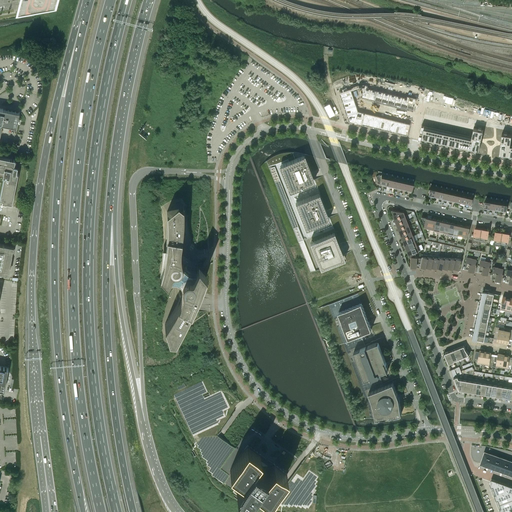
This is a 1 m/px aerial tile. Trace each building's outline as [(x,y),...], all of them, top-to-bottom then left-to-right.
[(17,7),(15,13),(56,6),(57,0),(18,0),(18,2),(17,7)] [(364,85),(358,87),(361,96),(413,109),(415,98),(408,96),(408,98),(364,88),(364,85)] [(350,90),(340,93),(349,121),(361,124),(361,123),(407,134),(409,124),(357,111),(351,93),(350,90)] [(0,134),(2,127),(5,125),(16,127),(17,122),(17,121),(18,120),(18,118),(19,112),(4,109),(0,108),(0,134)] [(421,127),(420,131),(423,132),(421,138),(479,150),(483,130),(473,128),(471,138),(424,127),(424,128),(421,127)] [(502,133),(499,154),(511,155),(511,145),(510,145),(511,135),(502,133)] [(295,158),(292,152),(291,151),(289,151),(287,152),(285,152),(283,152),(281,153),(279,153),(278,154),(277,154),(276,154),(275,155),(273,156),(272,157),(271,157),(269,158),(268,159),(266,161),(269,167),(287,159),(288,161),(280,164),(291,190),(313,182),(303,155),(295,158)] [(15,160),(0,156),(0,169),(4,171),(3,176),(4,176),(0,196),(0,199),(3,200),(2,202),(6,203),(12,204),(18,173),(16,173),(17,166),(14,165),(15,160)] [(380,178),(379,183),(385,184),(387,175),(378,173),(380,178)] [(431,185),(430,189),(429,189),(428,193),(429,193),(429,195),(434,196),(436,186),(431,185)] [(197,311),(193,311),(194,307),(196,303),(197,299),(199,295),(200,291),(201,290),(202,287),(203,283),(204,279),(205,275),(205,274),(206,271),(198,262),(196,265),(197,255),(193,255),(193,250),(193,248),(194,190),(185,190),(183,190),(148,189),(148,193),(147,324),(147,332),(147,340),(148,348),(149,356),(151,364),(153,372),(155,379),(157,387),(160,394),(201,375),(199,370),(197,364),(196,359),(194,353),(193,347),(193,341),(192,336),(192,330),(192,324),(192,318),(197,318),(197,311)] [(319,193),(295,202),(305,228),(329,219),(319,193)] [(490,208),(492,198),(486,197),(485,202),(484,202),(483,205),(485,205),(484,207),(490,208)] [(395,217),(395,219),(405,216),(403,212),(392,209),(394,215),(394,217),(395,217)] [(397,222),(397,224),(407,221),(405,216),(395,219),(396,220),(396,222),(397,222)] [(424,227),(430,228),(432,218),(422,216),(423,220),(425,221),(425,224),(424,227)] [(398,227),(399,229),(409,226),(407,221),(397,224),(398,225),(398,227)] [(411,231),(409,226),(399,229),(400,230),(400,232),(401,234),(411,231)] [(475,229),(473,240),(480,241),(482,228),(481,228),(478,228),(475,227),(475,229)] [(482,228),(480,241),(486,242),(486,240),(488,231),(488,229),(486,229),(483,229),(483,228),(483,229),(482,228)] [(413,236),(411,231),(401,234),(402,235),(402,237),(403,239),(413,236)] [(500,245),(501,243),(502,232),(501,231),(501,232),(496,231),(494,244),(500,245)] [(344,259),(334,232),(310,241),(320,268),(344,259)] [(502,232),(501,243),(507,244),(509,233),(504,232),(503,232),(502,232)] [(298,236),(309,271),(315,270),(305,239),(306,239),(304,234),(298,236)] [(404,242),(405,244),(415,241),(413,236),(403,239),(404,240),(404,242)] [(417,246),(415,241),(405,244),(406,245),(406,247),(407,249),(417,246)] [(4,244),(0,243),(0,272),(4,273),(8,274),(10,265),(13,250),(14,246),(4,244)] [(418,245),(417,246),(407,249),(408,250),(407,252),(408,252),(409,254),(420,250),(418,245)] [(420,267),(422,256),(422,257),(417,257),(415,252),(421,250),(420,250),(409,254),(410,257),(410,259),(411,259),(411,266),(416,266),(420,267)] [(422,256),(420,267),(420,266),(421,266),(425,267),(426,267),(426,266),(428,254),(428,255),(423,254),(422,256)] [(431,266),(434,255),(433,254),(433,255),(428,254),(426,266),(431,267),(431,266)] [(455,257),(453,267),(454,267),(459,269),(459,267),(460,263),(461,263),(462,260),(461,260),(461,259),(455,257)] [(472,258),(467,257),(466,261),(467,261),(466,266),(465,266),(465,268),(468,269),(469,269),(471,269),(471,271),(474,271),(476,264),(475,264),(476,259),(471,258),(472,258)] [(479,269),(479,271),(481,272),(481,271),(483,272),(485,272),(485,273),(488,274),(489,267),(491,268),(493,259),(490,259),(490,262),(485,261),(481,260),(480,264),(479,269)] [(498,279),(498,280),(501,281),(502,274),(503,269),(498,268),(498,267),(494,266),(493,271),(492,276),(492,278),(494,278),(496,278),(498,279)] [(482,296),(493,298),(499,299),(500,294),(491,292),(488,292),(488,290),(489,290),(485,289),(485,291),(483,291),(482,296)] [(368,320),(367,318),(361,302),(338,311),(345,329),(347,335),(348,335),(349,337),(372,328),(371,326),(368,320)] [(502,342),(505,328),(495,326),(495,331),(494,336),(497,337),(497,341),(502,342)] [(511,328),(505,328),(502,342),(508,343),(509,339),(511,339),(511,328)] [(493,337),(485,336),(474,333),(473,338),(480,340),(492,343),(493,337)] [(368,345),(354,351),(364,379),(374,375),(379,374),(379,373),(388,370),(386,365),(387,364),(386,363),(387,362),(378,341),(377,342),(371,344),(368,345)] [(459,347),(463,357),(469,354),(465,348),(464,345),(459,347)] [(463,357),(459,347),(454,348),(458,359),(463,357)] [(454,348),(449,350),(453,361),(454,361),(458,359),(454,348)] [(483,364),(485,350),(480,349),(479,353),(475,353),(474,363),(478,364),(478,362),(483,363),(483,364)] [(449,350),(444,352),(449,364),(454,362),(454,361),(453,361),(449,350)] [(485,350),(483,364),(492,366),(494,356),(491,355),(491,352),(485,350)] [(501,367),(504,353),(498,352),(497,356),(494,356),(492,366),(496,367),(497,365),(501,366),(501,367)] [(511,369),(511,360),(511,358),(509,358),(510,355),(504,353),(501,367),(511,369)] [(0,388),(4,390),(8,368),(0,366),(0,388)] [(235,448),(222,438),(220,437),(217,435),(219,432),(218,433),(214,424),(230,417),(235,410),(234,410),(231,415),(210,371),(201,376),(184,383),(177,387),(166,392),(173,408),(171,409),(174,414),(175,413),(191,446),(193,451),(191,452),(194,457),(196,456),(199,460),(202,465),(205,469),(209,473),(212,477),(216,481),(220,485),(225,488),(229,491),(231,493),(234,495),(232,496),(239,500),(240,498),(242,499),(245,501),(247,502),(250,503),(252,504),(255,506),(257,506),(260,507),(262,508),(265,509),(268,509),(271,510),(274,511),(276,511),(279,511),(281,511),(314,511),(315,503),(316,503),(316,495),(319,467),(300,465),(304,459),(274,501),(272,500),(270,498),(297,459),(251,426),(235,448)] [(460,391),(462,379),(458,378),(457,375),(453,377),(454,377),(458,389),(459,390),(460,391)] [(401,399),(400,398),(399,393),(398,392),(394,381),(390,383),(390,382),(383,385),(381,386),(370,390),(374,401),(375,403),(375,404),(377,416),(403,411),(401,399)] [(511,461),(485,452),(484,455),(483,454),(480,463),(511,474),(511,461)] [(511,511),(511,486),(508,485),(491,479),(489,483),(491,487),(492,487),(496,494),(494,495),(494,494),(496,500),(497,500),(498,500),(499,503),(501,508),(500,508),(499,508),(500,511),(511,511)]
